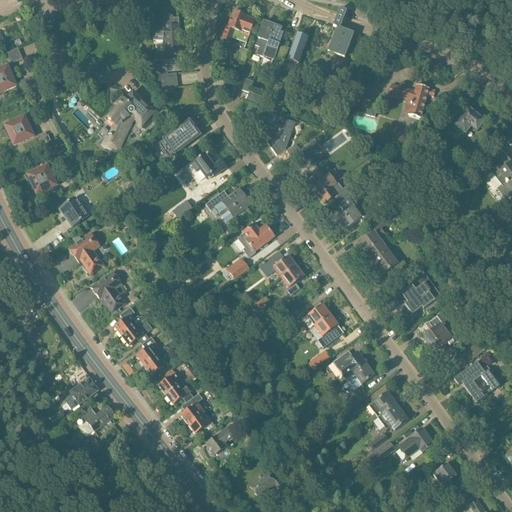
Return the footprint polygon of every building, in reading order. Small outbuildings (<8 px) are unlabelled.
[(336,28),(327,52),(329,53),(327,58),(342,63),(339,72),(345,75),(350,62),(344,59),(353,35),(353,34),(340,30),(341,26),(345,17),(345,16),(346,12),(340,10),(339,14),(338,15),(335,24),(334,27),(333,27),(336,28)] [(232,38),(238,40),(247,18),(246,18),(247,17),(234,12),(228,27),(226,27),(222,40),(230,43),(232,38)] [(149,27),(149,39),(166,40),(167,52),(167,57),(180,56),(180,51),(178,32),(180,32),(179,26),(179,19),(175,19),(174,18),(173,17),(172,16),(171,16),(170,16),(169,16),(168,16),(167,16),(166,17),(165,18),(164,19),(164,20),(164,21),(164,28),(149,27)] [(255,21),(247,18),(238,40),(246,43),(249,35),(255,21)] [(257,38),(254,46),(259,48),(256,56),(261,58),(260,63),(268,42),(274,27),(273,26),(272,25),(269,24),(268,25),(263,23),(257,38)] [(268,42),(260,63),(265,65),(268,59),(273,61),(282,34),(279,33),(281,29),(280,29),(279,28),(276,27),(275,27),(274,27),(268,42)] [(297,35),(287,61),(298,65),(308,39),(297,35)] [(19,39),(14,42),(16,48),(22,45),(19,39)] [(289,49),(281,46),(277,58),(285,61),(289,49)] [(6,53),(11,65),(23,60),(18,48),(6,53)] [(249,51),(243,49),(239,60),(245,62),(249,51)] [(166,59),(149,62),(151,78),(168,76),(168,73),(166,62),(166,59)] [(7,67),(0,70),(0,94),(15,88),(10,76),(13,75),(9,66),(7,67)] [(151,79),(157,90),(168,88),(166,77),(151,79)] [(253,82),(246,80),(242,91),(248,94),(253,82)] [(223,82),(220,91),(233,96),(237,87),(223,82)] [(429,90),(429,89),(416,85),(415,92),(391,85),(388,97),(397,100),(398,97),(408,100),(404,114),(421,119),(427,96),(433,98),(435,92),(429,90)] [(141,127),(154,114),(133,94),(108,119),(116,126),(111,137),(109,135),(104,145),(118,151),(131,124),(135,120),(141,127)] [(379,101),(370,99),(370,100),(363,99),(360,109),(367,111),(366,116),(374,118),(379,101)] [(486,122),(468,108),(454,126),(466,135),(471,128),(478,133),(486,122)] [(276,128),(286,132),(290,122),(283,119),(285,116),(276,112),(274,116),(270,115),(263,134),(264,135),(263,136),(265,138),(264,139),(276,157),(286,150),(274,134),(276,128)] [(325,115),(323,122),(333,126),(335,118),(325,115)] [(25,117),(4,127),(6,131),(4,131),(9,141),(10,141),(13,147),(34,137),(25,117)] [(174,135),(161,145),(171,158),(199,137),(189,124),(180,131),(175,135),(174,135)] [(323,145),(337,136),(334,130),(319,139),(323,145)] [(39,140),(45,152),(54,148),(48,136),(39,140)] [(316,158),(323,152),(315,141),(299,152),(305,159),(313,153),(316,158)] [(296,146),(287,152),(291,158),(300,151),(296,146)] [(494,154),(478,170),(482,174),(488,170),(501,186),(496,190),(505,200),(511,194),(511,163),(505,155),(499,161),(494,154)] [(205,156),(192,166),(197,173),(194,175),(200,183),(205,179),(207,180),(213,175),(215,178),(224,171),(219,164),(216,166),(214,163),(212,165),(205,156)] [(185,159),(180,163),(184,169),(189,165),(185,159)] [(47,166),(25,177),(29,185),(31,185),(36,195),(58,185),(55,177),(53,178),(47,166)] [(418,171),(413,167),(409,171),(414,176),(418,171)] [(320,182),(311,189),(317,197),(318,196),(325,204),(335,197),(336,198),(335,199),(340,205),(355,193),(350,185),(343,190),(337,183),(336,184),(329,176),(326,178),(325,176),(320,170),(314,174),(320,182)] [(79,172),(70,176),(76,190),(84,185),(79,172)] [(448,176),(437,182),(445,195),(456,188),(448,176)] [(225,192),(206,206),(211,213),(215,210),(226,224),(234,218),(250,206),(239,191),(229,198),(225,192)] [(345,215),(337,221),(345,232),(360,221),(362,223),(367,219),(361,211),(359,212),(355,207),(349,199),(339,206),(345,215)] [(67,205),(59,211),(72,229),(80,223),(82,222),(82,221),(90,215),(83,206),(80,208),(75,200),(69,204),(67,205)] [(193,209),(187,201),(172,213),(178,220),(193,209)] [(372,224),(376,231),(390,221),(385,215),(372,224)] [(246,234),(238,240),(245,250),(243,251),(248,258),(257,251),(274,238),(266,227),(259,232),(258,230),(255,226),(246,233),(246,234)] [(359,245),(370,259),(385,248),(378,239),(384,234),(381,229),(359,245)] [(487,232),(487,233),(483,237),(491,247),(496,244),(497,244),(500,241),(490,229),(487,232)] [(431,237),(438,246),(445,240),(438,231),(431,237)] [(69,251),(78,262),(81,260),(86,266),(85,267),(90,275),(103,267),(92,252),(99,247),(91,236),(69,251)] [(156,242),(152,246),(156,252),(161,248),(156,242)] [(443,246),(438,250),(441,254),(446,250),(443,246)] [(385,248),(370,259),(382,275),(388,271),(396,282),(402,278),(401,277),(410,270),(403,261),(398,265),(385,248)] [(278,254),(260,268),(267,278),(275,272),(280,278),(295,267),(288,258),(285,260),(284,261),(278,254)] [(235,281),(250,270),(241,259),(226,270),(235,281)] [(304,279),(295,267),(280,278),(288,289),(286,291),(291,297),(299,290),(296,285),(304,279)] [(113,274),(92,289),(100,301),(104,298),(108,304),(107,305),(113,314),(125,305),(114,290),(121,285),(113,274)] [(413,286),(412,285),(394,299),(401,308),(404,305),(412,316),(422,308),(424,309),(435,301),(433,299),(439,294),(426,276),(413,286)] [(175,278),(166,284),(171,291),(179,285),(175,278)] [(227,282),(217,290),(219,292),(229,285),(227,282)] [(473,302),(466,293),(456,302),(461,308),(466,303),(468,307),(473,302)] [(264,298),(256,305),(261,312),(269,305),(264,298)] [(307,317),(315,328),(331,316),(323,305),(307,317)] [(11,308),(16,319),(21,317),(16,306),(11,308)] [(152,307),(145,312),(149,318),(150,317),(156,313),(152,307)] [(124,322),(115,328),(122,338),(135,328),(145,321),(146,321),(144,318),(137,317),(134,320),(132,316),(135,314),(130,308),(120,316),(124,322)] [(424,337),(423,339),(427,344),(429,343),(436,352),(438,355),(445,350),(443,347),(454,339),(443,324),(446,321),(441,315),(426,326),(431,332),(424,337)] [(296,322),(291,316),(281,324),(285,330),(296,322)] [(331,316),(315,328),(323,338),(317,342),(323,349),(344,334),(338,327),(338,326),(331,316)] [(187,318),(178,325),(183,331),(192,323),(187,318)] [(145,321),(135,328),(122,338),(129,347),(138,341),(142,346),(149,341),(146,335),(152,330),(145,321)] [(137,358),(145,368),(158,358),(163,354),(158,348),(157,349),(154,346),(156,344),(152,339),(149,341),(142,346),(146,351),(137,358)] [(461,357),(467,365),(486,350),(480,342),(461,357)] [(331,360),(325,352),(308,365),(313,373),(318,369),(331,360)] [(348,352),(333,364),(345,380),(366,365),(362,360),(362,359),(358,353),(353,357),(348,352)] [(161,362),(158,358),(145,368),(152,377),(168,364),(165,360),(161,362)] [(462,383),(477,404),(499,387),(488,372),(490,371),(487,366),(482,370),(477,363),(454,379),(458,386),(462,383)] [(366,365),(345,380),(354,391),(354,392),(374,376),(366,365)] [(322,375),(318,369),(313,373),(310,376),(314,381),(322,375)] [(175,375),(159,387),(167,397),(180,387),(183,385),(179,380),(175,375)] [(89,380),(66,396),(63,399),(67,405),(64,408),(61,410),(65,416),(98,392),(89,380)] [(184,392),(180,387),(167,397),(174,406),(183,400),(186,404),(187,405),(194,400),(193,399),(190,395),(191,394),(187,389),(184,392)] [(377,418),(396,405),(387,393),(374,403),(369,407),(377,418)] [(185,413),(181,417),(189,426),(202,416),(205,414),(197,404),(198,404),(202,400),(199,396),(194,400),(187,405),(182,409),(185,413)] [(355,404),(351,399),(339,408),(343,413),(355,404)] [(222,405),(220,402),(214,407),(216,410),(222,405)] [(364,408),(360,403),(350,410),(354,416),(364,408)] [(408,422),(396,405),(377,418),(387,431),(392,427),(395,431),(408,422)] [(87,422),(89,425),(83,429),(88,435),(94,432),(95,433),(116,418),(108,407),(95,416),(91,410),(83,417),(87,422)] [(202,416),(189,426),(196,436),(204,429),(207,432),(208,434),(216,429),(214,426),(208,418),(205,414),(202,416)] [(230,427),(206,446),(215,457),(227,447),(225,444),(236,435),(238,434),(232,427),(231,428),(230,427)] [(406,443),(399,447),(407,458),(420,449),(422,452),(433,445),(422,430),(405,442),(406,443)] [(383,436),(369,446),(372,451),(387,441),(383,436)] [(95,440),(89,444),(94,451),(99,447),(95,440)] [(389,443),(374,453),(375,454),(380,461),(394,450),(389,443)] [(256,450),(254,446),(231,465),(233,468),(256,450)] [(375,454),(360,465),(365,472),(380,461),(375,454)] [(456,477),(447,464),(433,475),(437,480),(437,481),(442,487),(440,489),(445,494),(454,487),(450,481),(456,477)] [(218,474),(213,468),(204,474),(209,480),(218,474)] [(274,486),(285,500),(291,494),(279,479),(275,482),(267,472),(249,487),(258,499),(274,486)] [(484,511),(475,497),(466,502),(472,511),(484,511)]
